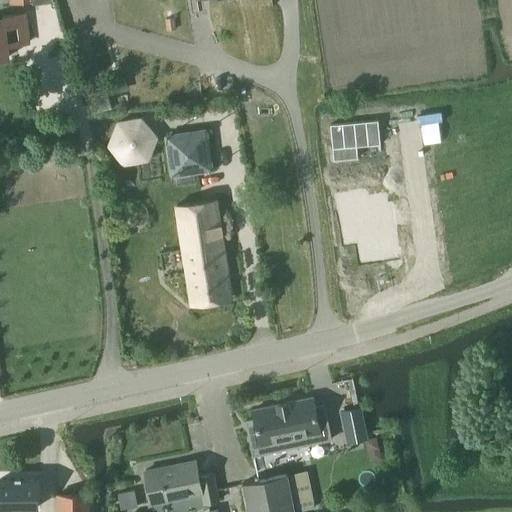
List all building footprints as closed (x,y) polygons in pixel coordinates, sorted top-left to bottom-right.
[(3,21),(0,21),(0,56),(9,55),(7,44),(28,40),(24,12),(2,15),(3,21)] [(175,29),(174,17),(166,18),(167,29),(175,29)] [(140,119),(119,122),(110,142),(124,160),(147,157),(155,135),(140,119)] [(377,119),(330,123),(333,159),(357,157),(356,145),(380,143),(377,119)] [(167,134),(165,137),(170,171),(174,174),(176,185),(194,182),(192,171),(208,168),(210,165),(205,131),(202,129),(167,134)] [(364,192),(338,196),(345,242),(358,240),(361,260),(359,260),(360,262),(397,256),(397,255),(395,255),(388,207),(389,207),(389,205),(384,206),(382,197),(365,200),(364,192)] [(176,204),(191,303),(231,297),(216,197),(176,204)] [(254,418),(245,420),(253,455),(331,438),(323,403),(314,405),(312,396),(288,401),(277,403),(277,404),(252,409),(254,418)] [(362,421),(359,406),(340,410),(344,425),(362,421)] [(375,437),(365,439),(367,448),(377,446),(375,437)] [(199,475),(196,457),(145,467),(151,498),(202,489),(204,501),(219,499),(214,472),(199,475)] [(306,468),(286,473),(294,508),(314,504),(306,468)] [(294,511),(294,508),(286,473),(242,482),(248,511),(294,511)] [(21,478),(0,478),(0,511),(21,511),(22,507),(37,507),(37,478),(21,478)] [(56,494),(56,511),(88,511),(88,494),(56,494)]
